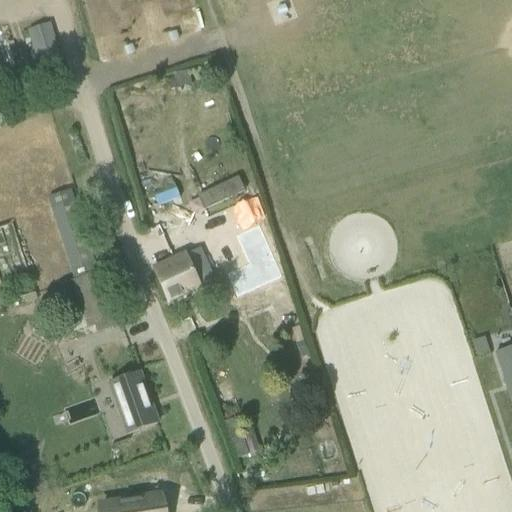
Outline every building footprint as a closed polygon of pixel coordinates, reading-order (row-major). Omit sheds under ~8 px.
[(27,31),(37,62),(58,56),(48,25),(27,31)] [(187,73),(173,77),(176,90),(191,86),(187,73)] [(237,180),(197,198),(204,211),(243,193),(237,180)] [(70,276),(91,270),(71,202),(51,208),(70,276)] [(251,266),(229,276),(239,298),(282,279),(260,229),(238,238),(251,266)] [(201,249),(153,270),(168,303),(186,295),(216,282),(201,249)] [(102,272),(71,284),(88,330),(95,327),(97,334),(115,328),(112,321),(120,318),(102,272)] [(278,283),(265,288),(281,329),(295,324),(278,283)] [(511,511),(511,313),(511,314),(511,318),(511,348),(495,354),(511,407),(511,511)] [(40,319),(30,336),(51,347),(60,331),(40,319)] [(484,340),(472,343),(476,357),(488,353),(484,340)] [(303,342),(295,345),(298,354),(306,352),(303,342)] [(156,424),(138,375),(111,385),(129,434),(156,424)] [(235,419),(224,423),(237,459),(248,455),(235,419)] [(161,511),(159,496),(101,507),(101,511),(161,511)]
